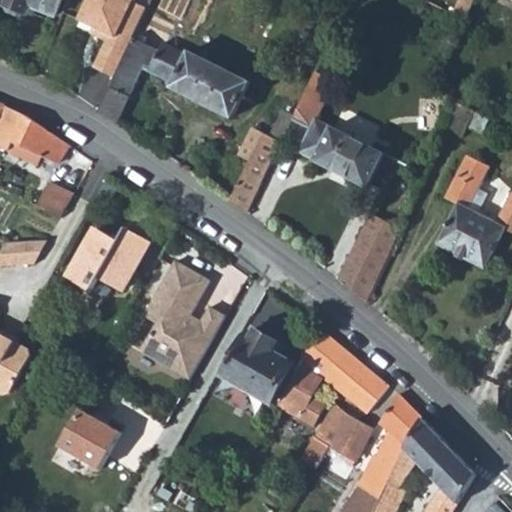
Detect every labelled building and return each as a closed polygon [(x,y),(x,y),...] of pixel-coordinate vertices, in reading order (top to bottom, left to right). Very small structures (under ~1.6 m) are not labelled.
[(62,0),(6,0),(4,8),(7,10),(6,12),(8,17),(19,20),(26,15),(29,16),(30,11),(55,20),(62,0)] [(96,71),(116,81),(134,43),(148,11),(135,5),(137,0),(91,0),(81,23),(96,30),(102,34),(99,40),(108,44),(96,71)] [(467,23),(476,3),(469,0),(462,0),(455,17),(467,23)] [(92,37),(99,40),(102,34),(96,30),(92,37)] [(116,81),(99,117),(119,130),(144,75),(170,88),(170,92),(236,125),(254,88),(194,58),(193,61),(159,45),(155,53),(134,43),(116,81)] [(420,89),(432,95),(442,75),(430,69),(420,89)] [(336,85),(319,76),(302,111),(297,123),(314,131),(302,156),(370,190),(388,155),(319,121),(336,85)] [(490,121),(461,108),(449,134),(464,141),(468,132),(483,138),(490,121)] [(60,164),(73,145),(46,130),(5,111),(0,122),(0,145),(40,166),(46,156),(60,164)] [(255,166),(234,207),(251,218),(286,144),(258,131),(244,160),(255,166)] [(410,140),(342,282),(364,301),(434,151),(410,140)] [(511,197),(498,224),(482,216),(472,211),(481,193),(493,171),(470,159),(449,202),(460,207),(439,248),(486,273),(507,233),(511,234),(511,197)] [(51,183),(39,205),(64,217),(76,196),(51,183)] [(482,216),(491,197),(481,193),(472,211),(482,216)] [(127,289),(153,243),(130,228),(123,240),(98,226),(71,274),(96,290),(104,275),(127,289)] [(10,242),(0,258),(0,264),(37,264),(50,241),(10,242)] [(149,355),(195,381),(230,318),(214,309),(203,328),(191,321),(214,282),(180,262),(149,317),(160,323),(147,347),(149,355)] [(160,323),(149,317),(133,346),(149,355),(147,347),(160,323)] [(0,327),(0,392),(6,395),(13,393),(32,356),(31,349),(3,334),(5,330),(0,327)] [(226,374),(232,378),(266,399),(271,401),(302,348),(292,343),(285,354),(278,350),(282,343),(257,328),(252,335),(250,334),(226,374)] [(371,412),(392,387),(323,330),(303,359),(281,398),(318,419),(330,397),(317,390),(325,376),(371,412)] [(227,386),(261,407),(266,399),(232,378),(227,386)] [(338,511),(375,511),(407,447),(425,421),(401,397),(381,422),(390,432),(377,457),(368,452),(338,511)] [(349,458),(374,427),(340,404),(336,401),(305,449),(321,458),(329,445),(349,458)] [(83,412),(62,448),(103,472),(125,436),(83,412)] [(427,511),(455,511),(479,477),(425,421),(407,447),(375,511),(398,511),(409,492),(404,487),(421,460),(445,485),(427,511)]
